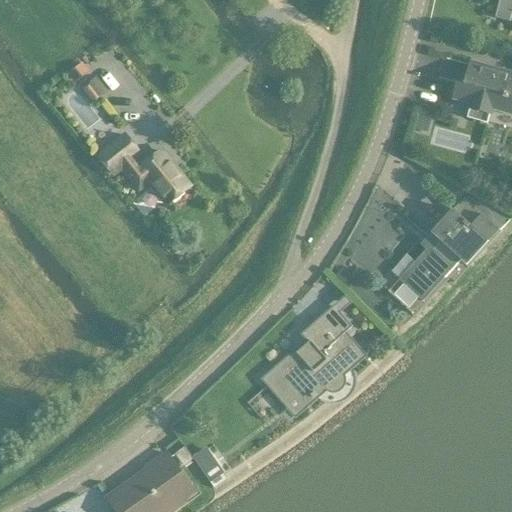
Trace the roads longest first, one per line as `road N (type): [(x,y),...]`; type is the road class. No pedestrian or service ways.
road 1 (tertiary): [(290,293),(145,428),(18,511)]
road 2 (tertiary): [(290,293),(357,193),(418,0)]
